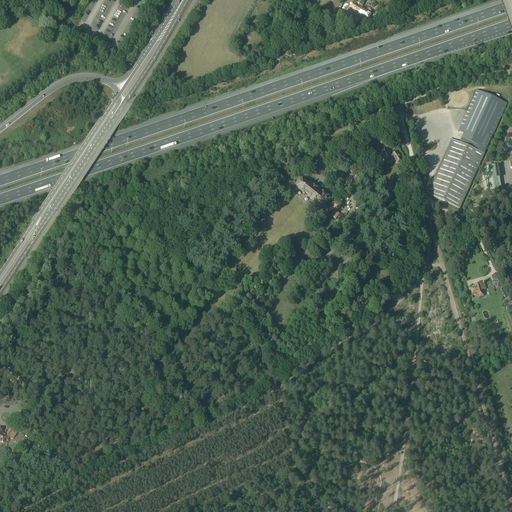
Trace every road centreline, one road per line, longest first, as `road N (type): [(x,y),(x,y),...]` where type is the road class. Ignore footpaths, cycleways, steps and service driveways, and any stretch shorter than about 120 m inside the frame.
road 1 (motorway): [(511,4),(0,180)]
road 2 (motorway): [(0,199),(511,24)]
road 3 (track): [(418,281),(350,342),(277,388),(21,511)]
road 4 (track): [(441,259),(511,504)]
road 5 (track): [(390,511),(406,431),(418,281)]
road 6 (primary): [(0,288),(122,104)]
road 7 (primary): [(120,92),(0,274)]
road 8 (track): [(395,105),(441,259)]
road 9 (motorway): [(120,92),(98,79),(62,83),(0,130)]
road 10 (primary): [(122,104),(186,0)]
road 11 (unclassified): [(511,72),(395,105)]
